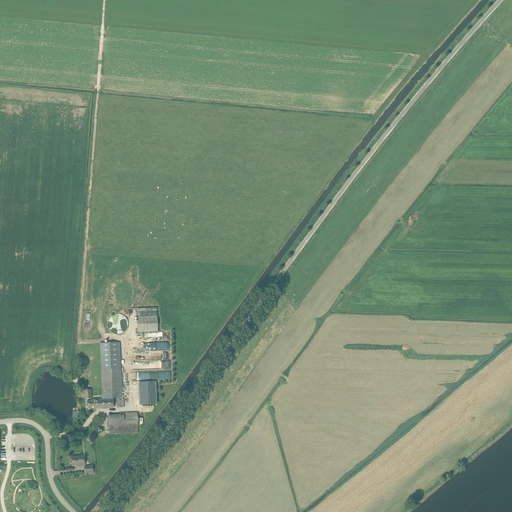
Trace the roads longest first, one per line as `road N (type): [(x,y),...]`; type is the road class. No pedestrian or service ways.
road 1 (unclassified): [(107,511),(286,261),(500,0)]
road 2 (unclassified): [(74,511),(50,479),(42,431),(25,420),(0,422)]
